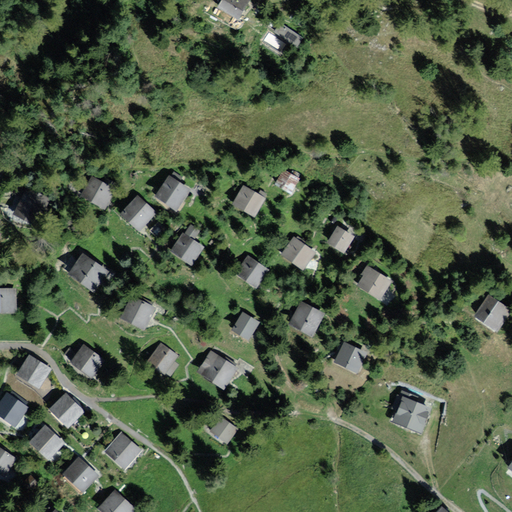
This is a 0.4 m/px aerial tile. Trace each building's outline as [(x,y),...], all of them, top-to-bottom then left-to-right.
[(255,0),(226,0),(221,11),(245,22),(255,0)] [(290,43),(268,30),(261,42),(282,55),(290,43)] [(303,178),(287,169),(278,185),(294,194),(303,178)] [(196,188),(174,174),(161,195),(183,209),(196,188)] [(120,188),(96,177),(86,196),(110,208),(120,188)] [(269,197),(246,185),(236,205),(258,217),(269,197)] [(44,199),(27,191),(18,210),(35,218),(44,199)] [(162,211),(142,194),(126,213),(145,230),(162,211)] [(359,235),(341,225),(332,242),(350,252),(359,235)] [(210,246),(187,232),(176,252),(198,265),(210,246)] [(321,252),(297,236),(285,254),(309,270),(321,252)] [(112,271),(86,253),(72,273),(99,291),(112,271)] [(274,269),(250,254),(238,273),(262,288),(274,269)] [(396,280),(372,266),(362,285),(386,298),(396,280)] [(21,287),(0,286),(0,311),(21,311),(21,287)] [(511,315),(511,305),(490,293),(477,316),(503,331),(511,315)] [(160,307),(136,295),(125,316),(149,328),(160,307)] [(329,313),(304,302),(294,325),(319,336),(329,313)] [(265,323),(247,313),(237,330),(256,340),(265,323)] [(373,352),(348,341),(339,362),(363,373),(373,352)] [(183,355),(164,343),(151,363),(170,375),(183,355)] [(108,360),(85,345),(74,362),(98,377),(108,360)] [(242,367),(214,351),(201,374),(228,390),(242,367)] [(55,369),(31,354),(18,374),(43,389),(55,369)] [(31,407),(9,392),(0,404),(0,416),(16,428),(31,407)] [(89,412),(68,392),(52,409),(73,429),(89,412)] [(437,406),(400,392),(389,423),(426,436),(437,406)] [(240,430),(223,418),(213,432),(230,444),(240,430)] [(67,444),(47,427),(34,442),(53,459),(67,444)] [(146,451),(122,433),(106,454),(130,472),(146,451)] [(21,461),(0,447),(0,473),(9,480),(21,461)] [(99,476),(79,458),(64,474),(85,492),(99,476)] [(132,511),(135,509),(114,491),(98,509),(101,511),(132,511)]
